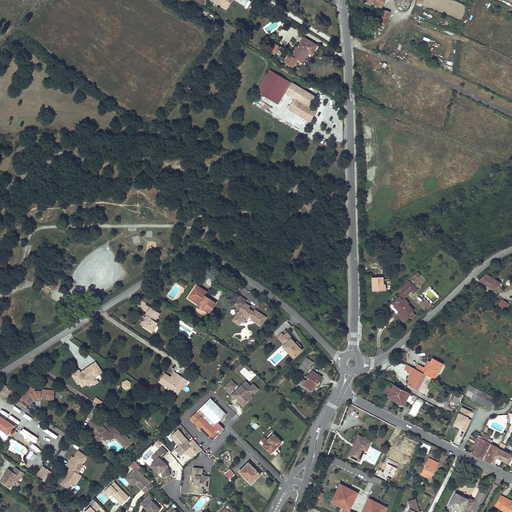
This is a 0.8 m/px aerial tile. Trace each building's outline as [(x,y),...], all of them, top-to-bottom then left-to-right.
[(211,0),(226,9),(228,5),(224,2),(223,5),(215,1),(215,0),(211,0)] [(390,12),(381,9),(376,24),(385,27),(390,12)] [(304,37),(292,56),(301,62),(307,52),(312,54),(317,45),(304,37)] [(272,41),(268,48),(275,52),(279,45),(272,41)] [(278,100),(285,88),(294,94),(287,105),(309,118),(316,107),(309,103),(315,93),(268,66),(256,87),(278,100)] [(415,280),(422,275),(419,271),(412,276),(415,280)] [(500,283),(486,274),(479,280),(495,290),(500,283)] [(384,285),(384,277),(373,278),(374,291),(384,291),(384,285)] [(412,292),(415,295),(419,291),(411,283),(402,291),(403,292),(406,295),(411,290),(412,292)] [(198,291),(200,287),(197,285),(189,297),(193,300),(196,297),(193,295),(196,290),(198,291)] [(430,286),(422,293),(431,304),(440,297),(430,286)] [(193,300),(199,304),(197,306),(208,314),(216,303),(205,295),(207,292),(200,287),(198,291),(196,290),(193,295),(196,297),(193,300)] [(403,292),(400,296),(401,297),(404,300),(405,299),(412,292),(411,290),(406,295),(403,292)] [(248,301),(240,296),(233,305),(240,310),(232,321),(239,326),(244,319),(247,320),(249,319),(260,326),(267,317),(256,310),(253,312),(250,309),(250,307),(246,304),(248,301)] [(404,300),(401,297),(397,300),(399,302),(394,306),(400,313),(399,313),(406,321),(410,317),(412,319),(416,315),(413,312),(415,311),(409,305),(409,304),(405,299),(404,300)] [(494,301),(492,304),(499,309),(501,307),(505,310),(509,304),(502,299),(498,304),(494,301)] [(160,313),(150,307),(145,314),(146,315),(140,324),(151,331),(158,322),(155,320),(160,313)] [(406,321),(399,313),(398,315),(405,322),(406,321)] [(279,337),(282,340),(284,338),(288,343),(286,345),(284,347),(295,358),(303,350),(296,343),(292,339),(293,338),(288,332),(286,335),(283,333),(279,337)] [(296,343),(303,350),(304,349),(297,342),(296,343)] [(314,362),(305,357),(299,368),(301,370),(306,361),(312,365),(314,362)] [(417,369),(435,379),(443,364),(433,359),(427,369),(419,365),(417,369)] [(312,365),(306,361),(301,370),(299,371),(305,375),(312,365)] [(95,362),(81,371),(83,374),(86,372),(85,370),(96,363),(95,362)] [(79,369),(72,374),(78,384),(79,383),(82,387),(87,384),(88,385),(97,379),(95,378),(99,375),(103,372),(96,363),(85,370),(86,372),(83,374),(81,371),(79,369)] [(435,379),(417,369),(416,370),(408,365),(405,369),(412,373),(414,374),(410,381),(408,385),(427,395),(435,379)] [(322,377),(312,371),(306,380),(303,379),(300,383),(311,390),(315,385),(316,386),(322,377)] [(187,380),(174,372),(172,375),(172,377),(171,379),(170,378),(164,374),(159,382),(178,395),(182,389),(187,380)] [(102,379),(99,375),(95,378),(97,379),(88,385),(90,388),(98,382),(102,379)] [(232,380),(225,387),(230,392),(237,385),(232,380)] [(246,381),(232,394),(236,398),(238,396),(239,397),(237,400),(241,404),(245,399),(246,400),(249,400),(253,396),(251,394),(254,391),(257,388),(253,383),(250,385),(246,381)] [(4,384),(1,389),(9,395),(13,390),(4,384)] [(128,392),(128,387),(124,384),(120,386),(119,391),(123,394),(128,392)] [(410,393),(394,385),(388,396),(394,399),(393,400),(403,405),(410,393)] [(506,404),(469,385),(464,394),(471,398),(470,399),(490,409),(493,405),(496,407),(497,405),(504,408),(506,404)] [(30,386),(21,399),(30,405),(33,400),(35,397),(35,396),(40,396),(40,399),(54,399),(54,390),(41,389),(41,391),(35,391),(35,389),(30,386)] [(212,440),(219,433),(224,428),(218,422),(226,414),(210,399),(200,409),(204,413),(201,416),(197,412),(190,418),(212,440)] [(462,408),(455,421),(464,426),(463,428),(466,430),(471,420),(467,419),(471,412),(462,408)] [(14,426),(0,416),(0,429),(8,435),(14,426)] [(100,439),(112,438),(125,450),(133,442),(108,420),(102,426),(97,422),(90,422),(90,432),(95,436),(94,438),(98,441),(100,439)] [(20,432),(35,443),(39,438),(24,427),(20,432)] [(189,442),(177,429),(170,436),(179,445),(175,449),(181,455),(185,451),(188,454),(192,450),(196,454),(202,449),(193,439),(189,442)] [(490,437),(483,433),(481,438),(488,442),(490,437)] [(264,443),(262,445),(270,452),(274,448),(275,449),(281,442),(273,434),(268,440),(264,443)] [(355,445),(350,457),(359,461),(365,450),(367,451),(371,442),(358,436),(354,444),(355,445)] [(153,444),(157,448),(163,443),(159,438),(153,444)] [(511,454),(488,442),(481,438),(476,446),(473,454),(493,464),(497,458),(509,464),(511,458),(511,454)] [(170,474),(168,465),(164,461),(163,462),(161,460),(162,459),(161,458),(167,452),(162,446),(151,456),(155,460),(150,464),(158,473),(160,471),(161,472),(162,476),(170,474)] [(88,457),(79,451),(75,457),(72,462),(71,461),(68,465),(71,468),(69,471),(70,472),(67,477),(63,484),(69,488),(72,483),(75,485),(82,475),(79,473),(84,466),(83,465),(88,457)] [(429,459),(421,474),(430,479),(438,463),(429,459)] [(261,474),(248,462),(239,472),(250,482),(255,477),(256,478),(261,474)] [(379,470),(375,477),(385,482),(388,478),(391,480),(397,468),(388,464),(383,473),(379,470)] [(47,480),(52,471),(42,465),(37,474),(47,480)] [(136,467),(128,475),(133,480),(132,481),(134,483),(136,482),(137,483),(136,483),(142,489),(143,489),(147,492),(154,486),(136,467)] [(202,468),(192,467),(191,477),(194,477),(194,481),(191,481),(190,481),(189,492),(199,493),(200,487),(201,486),(207,486),(208,475),(202,475),(202,468)] [(26,475),(16,468),(13,472),(9,469),(5,475),(7,476),(5,479),(3,478),(1,482),(10,489),(13,485),(16,481),(18,482),(21,478),(23,479),(26,475)] [(225,471),(224,472),(230,479),(234,474),(230,469),(226,472),(225,471)] [(133,480),(128,475),(125,478),(134,486),(136,483),(137,483),(136,482),(134,483),(132,481),(133,480)] [(210,476),(208,475),(207,486),(201,486),(200,487),(199,493),(202,494),(203,490),(208,490),(210,476)] [(125,494),(116,483),(113,486),(111,484),(104,491),(109,496),(112,494),(122,504),(128,499),(124,495),(125,494)] [(358,493),(341,484),(332,502),(349,511),(358,493)] [(467,499),(455,493),(449,506),(461,511),(462,511),(463,511),(470,511),(475,502),(468,498),(467,499)] [(149,495),(140,504),(148,511),(149,511),(150,511),(157,511),(160,510),(151,501),(153,499),(149,495)] [(499,509),(504,511),(511,511),(511,503),(503,499),(504,497),(500,495),(495,506),(499,508),(499,509)] [(224,501),(221,499),(213,506),(215,509),(224,501)] [(384,511),(387,508),(369,499),(362,511),(384,511)] [(96,500),(83,511),(94,511),(96,511),(101,506),(96,500)] [(414,500),(406,503),(409,510),(407,511),(417,511),(419,510),(414,500)]
